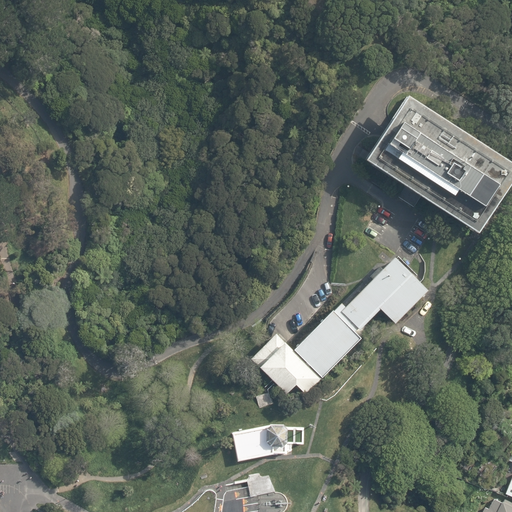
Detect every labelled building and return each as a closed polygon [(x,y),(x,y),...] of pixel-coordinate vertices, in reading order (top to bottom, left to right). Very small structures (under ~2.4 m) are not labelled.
[(511,159),(405,91),(363,157),(475,230),(511,169),(511,159)] [(276,331),(250,357),(272,378),(286,393),(295,383),(305,393),(360,336),(360,335),(362,333),(356,328),(357,327),(358,328),(379,307),(394,321),(427,288),(393,254),(381,267),(380,266),(370,275),(371,277),(345,305),(340,301),(333,308),(332,307),(292,348),(287,343),(276,331)] [(231,431),(237,460),(273,452),(286,453),(286,449),(291,450),(291,442),(303,443),(304,427),(286,426),(283,423),(270,423),(269,424),(231,431)] [(258,495),(276,491),(269,475),(265,476),(263,476),(262,476),(261,476),(260,475),(259,473),(249,475),(249,476),(249,477),(248,478),(247,479),(234,481),(234,483),(226,484),(226,486),(247,481),(248,484),(249,486),(251,497),(258,495)] [(511,511),(511,503),(505,500),(504,503),(502,502),(502,503),(494,499),(489,510),(485,508),(483,511),(511,511)]
